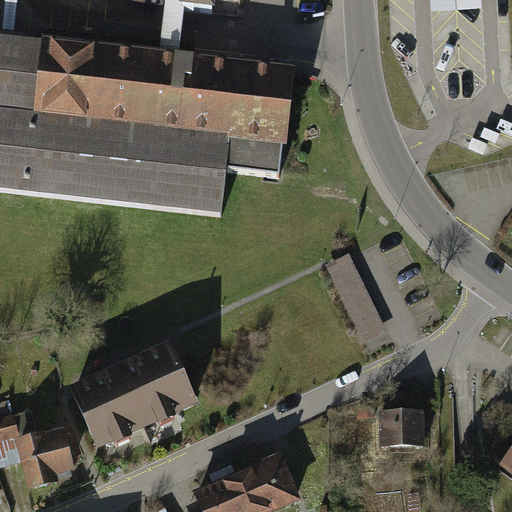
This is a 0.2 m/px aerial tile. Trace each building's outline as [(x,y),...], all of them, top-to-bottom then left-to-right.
[(169,0),(168,10),(241,18),(243,0),(169,0)] [(479,0),(430,0),(431,12),(481,9),(479,0)] [(47,40),(30,197),(222,218),(227,175),(281,181),(284,145),(289,146),(298,66),(158,51),(160,29),(99,22),(97,36),(48,31),(47,40)] [(0,193),(30,197),(47,40),(0,35),(0,193)] [(328,271),(364,344),(388,333),(351,259),(328,271)] [(176,344),(71,388),(97,449),(202,405),(176,344)] [(371,411),(357,411),(357,424),(371,423),(371,411)] [(14,418),(0,421),(0,443),(20,438),(14,418)] [(384,420),(386,453),(430,451),(429,418),(384,420)] [(47,433),(17,442),(32,493),(38,492),(81,479),(68,432),(48,438),(47,433)] [(511,455),(502,469),(511,476),(511,455)] [(279,459),(238,477),(252,511),(289,511),(300,508),(279,459)] [(252,511),(238,477),(196,495),(203,511),(252,511)]
